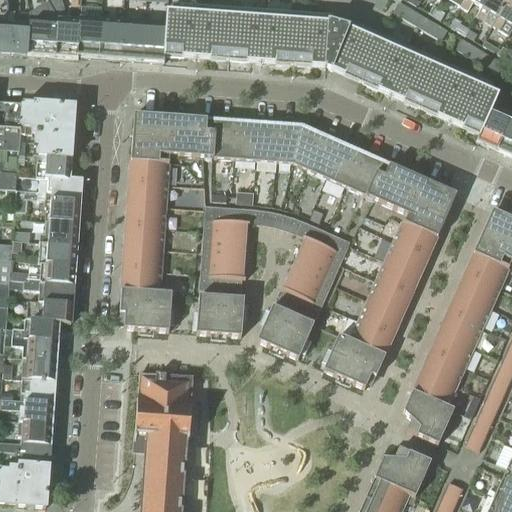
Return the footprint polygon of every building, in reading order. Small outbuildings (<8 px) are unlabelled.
[(0,0),(0,26),(12,27),(13,16),(6,16),(7,0),(0,0)] [(409,0),(406,5),(414,10),(417,5),(409,0)] [(443,0),(443,2),(460,12),(466,0),(443,0)] [(480,12),(487,0),(466,0),(460,12),(467,16),(472,7),(480,12)] [(490,30),(508,0),(487,0),(480,12),(475,20),(483,25),(490,30)] [(509,36),(511,30),(511,0),(508,0),(490,30),(507,39),(509,36)] [(26,60),(42,61),(43,40),(57,42),(58,23),(47,5),(44,7),(28,16),(28,18),(27,29),(26,60)] [(398,6),(391,16),(440,45),(446,34),(398,6)] [(427,17),(431,19),(436,11),(432,9),(427,17)] [(435,12),(431,20),(439,25),(443,17),(435,12)] [(325,72),(477,139),(492,111),(497,98),(347,32),(328,26),(165,15),(164,28),(163,60),(325,72)] [(17,18),(16,27),(27,29),(28,18),(17,18)] [(77,61),(97,62),(99,24),(78,22),(78,25),(76,63),(77,61)] [(448,30),(464,40),(468,34),(468,33),(458,28),(459,25),(453,22),(448,30)] [(56,62),(76,63),(78,25),(58,23),(57,42),(56,62)] [(97,62),(118,64),(121,25),(99,24),(97,62)] [(118,64),(140,65),(142,27),(121,25),(118,64)] [(24,60),(26,60),(27,29),(16,27),(12,27),(0,26),(0,57),(10,58),(10,59),(11,59),(12,58),(15,59),(15,60),(17,60),(17,59),(24,59),(24,60)] [(163,67),(163,60),(164,28),(142,27),(140,65),(163,67)] [(475,38),(468,34),(464,40),(471,44),(475,38)] [(42,61),(56,62),(57,42),(43,40),(42,61)] [(502,68),(461,43),(454,53),(496,78),(502,68)] [(499,53),(484,45),(481,50),(496,58),(499,53)] [(497,57),(511,66),(511,57),(501,51),(497,57)] [(0,132),(19,134),(21,108),(0,106),(0,132)] [(32,109),(21,108),(19,134),(18,139),(31,140),(32,109)] [(53,141),(71,142),(73,111),(32,109),(31,140),(32,140),(46,140),(46,129),(54,129),(53,141)] [(474,146),(494,154),(510,119),(492,111),(477,139),(474,146)] [(166,168),(167,159),(293,169),(405,218),(402,225),(401,225),(348,345),(337,340),(322,375),(363,393),(371,375),(375,376),(375,377),(376,377),(448,213),(454,200),(455,199),(300,131),(132,119),(132,120),(133,120),(132,134),(131,134),(118,313),(123,313),(122,333),(167,336),(170,298),(158,298),(167,168),(166,168)] [(494,154),(511,162),(511,119),(510,119),(494,154)] [(35,161),(41,161),(69,163),(71,142),(53,141),(54,129),(46,129),(46,140),(32,140),(32,148),(36,148),(35,161)] [(0,132),(0,153),(17,155),(18,139),(19,134),(0,132)] [(47,184),(68,184),(69,163),(41,161),(40,168),(36,167),(35,183),(47,184)] [(0,193),(14,195),(16,177),(0,175),(0,193)] [(36,205),(44,205),(78,208),(80,185),(68,184),(47,184),(46,197),(36,196),(36,205)] [(15,194),(15,196),(14,204),(25,204),(36,205),(36,196),(15,194)] [(14,204),(15,196),(5,195),(4,207),(14,207),(14,204)] [(251,209),(252,198),(235,196),(234,208),(251,209)] [(209,206),(224,207),(225,199),(210,198),(209,206)] [(25,204),(14,204),(14,207),(13,217),(24,217),(25,204)] [(44,227),(76,229),(78,208),(44,205),(43,212),(45,212),(44,227)] [(275,233),(281,235),(287,236),(304,243),(334,257),(312,308),(282,294),(276,307),(314,324),(349,247),(305,227),(291,222),(279,218),(266,216),(251,214),(204,210),(197,294),(239,297),(240,284),(208,282),(209,260),(211,226),(245,228),(263,230),(275,233)] [(308,223),(317,227),(322,218),(312,214),(308,223)] [(411,396),(402,417),(409,424),(405,435),(436,449),(436,450),(452,414),(446,412),(453,396),(455,392),(467,364),(488,317),(498,293),(509,269),(508,269),(511,262),(511,453),(502,449),(494,468),(505,473),(505,474),(494,497),(487,511),(511,511),(511,224),(505,221),(491,215),(490,216),(491,216),(490,218),(485,229),(484,229),(477,247),(474,254),(463,278),(453,301),(442,325),(432,349),(411,396)] [(211,226),(209,260),(208,282),(240,284),(244,284),(244,282),(241,282),(245,228),(211,226)] [(38,247),(75,250),(76,229),(44,227),(43,239),(38,239),(38,247)] [(12,236),(12,239),(11,246),(20,246),(27,247),(27,237),(12,236)] [(279,293),(282,294),(312,308),(334,257),(304,243),(282,293),(279,292),(279,293)] [(11,246),(11,250),(10,256),(19,257),(20,246),(11,246)] [(38,247),(36,269),(40,269),(73,271),(75,250),(38,247)] [(0,290),(7,291),(8,285),(8,277),(10,256),(11,250),(0,249),(0,290)] [(23,284),(22,286),(72,290),(73,271),(40,269),(39,280),(27,278),(27,284),(23,284)] [(22,286),(23,284),(23,278),(8,277),(8,285),(22,286)] [(7,292),(22,294),(22,286),(8,285),(7,291),(7,292)] [(22,294),(38,296),(37,307),(71,309),(72,290),(22,286),(22,294)] [(197,300),(196,317),(194,338),(239,342),(242,304),(197,300)] [(24,324),(24,325),(57,328),(57,327),(69,328),(71,309),(37,307),(26,306),(25,316),(24,324)] [(297,364),(312,330),(312,329),(271,311),(255,346),(297,364)] [(5,341),(56,345),(57,328),(24,325),(23,337),(11,336),(11,335),(5,334),(5,336),(5,341)] [(511,339),(463,450),(478,456),(511,378),(511,339)] [(21,362),(22,362),(55,364),(56,345),(5,341),(4,350),(22,351),(21,362)] [(22,362),(21,384),(53,386),(54,367),(55,364),(22,362)] [(131,457),(132,457),(133,457),(143,458),(139,511),(180,511),(181,509),(185,446),(186,433),(188,433),(189,430),(188,430),(191,381),(138,378),(132,448),(131,457)] [(21,384),(19,405),(52,407),(53,387),(53,386),(21,384)] [(470,404),(468,407),(462,420),(470,423),(476,410),(479,402),(455,392),(453,396),(470,404)] [(8,404),(7,413),(18,414),(17,425),(21,426),(50,428),(52,407),(19,405),(18,405),(8,404)] [(17,425),(16,441),(24,441),(23,447),(49,448),(50,428),(21,426),(17,425)] [(0,447),(0,455),(14,457),(13,473),(16,473),(17,469),(22,470),(22,469),(47,471),(48,451),(49,448),(23,447),(23,449),(4,447),(0,447)] [(381,463),(359,511),(401,511),(407,499),(413,502),(429,467),(397,453),(392,464),(382,463),(381,463)] [(16,473),(14,509),(44,511),(47,471),(22,469),(22,470),(17,469),(16,473)] [(0,508),(14,509),(16,473),(13,473),(8,472),(8,476),(0,475),(0,508)] [(435,511),(453,511),(462,493),(447,487),(435,511)]
